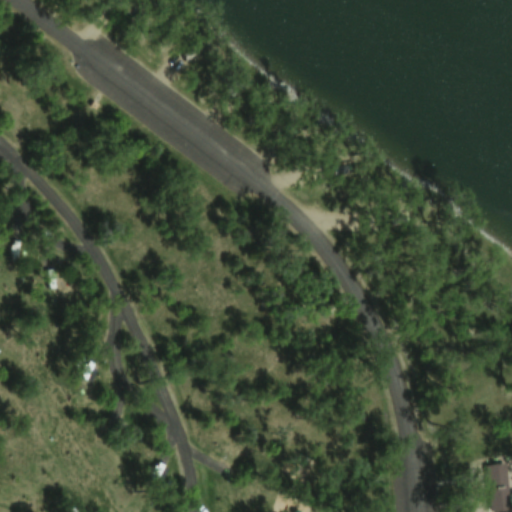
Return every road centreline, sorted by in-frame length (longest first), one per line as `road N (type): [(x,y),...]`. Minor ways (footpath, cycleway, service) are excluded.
road 1 (residential): [(409,511),(401,403),(374,328),(297,217),(19,0)]
road 2 (residential): [(0,145),(49,190),(118,286),(173,417),(191,489),(187,511)]
